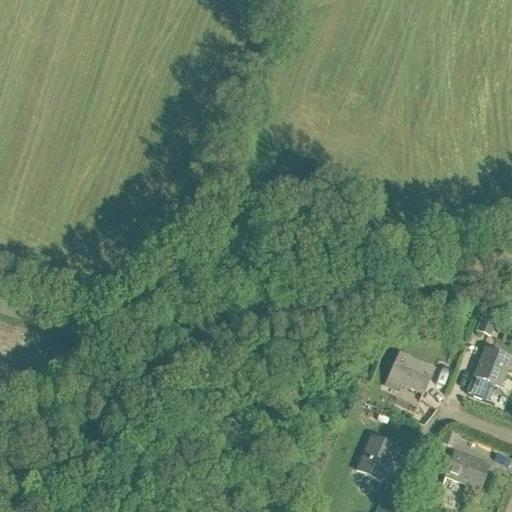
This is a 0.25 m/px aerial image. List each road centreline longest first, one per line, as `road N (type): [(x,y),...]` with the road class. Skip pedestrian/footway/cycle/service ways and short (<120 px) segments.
road 1 (unclassified): [(511,259),(272,326),(192,340)]
road 2 (track): [(208,338),(84,511)]
road 3 (unclassified): [(0,308),(91,333),(192,340)]
